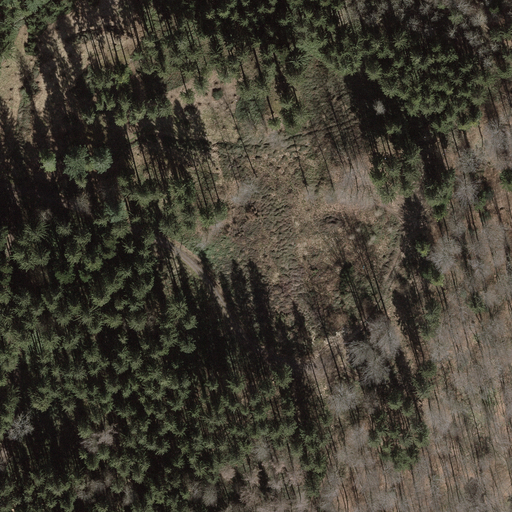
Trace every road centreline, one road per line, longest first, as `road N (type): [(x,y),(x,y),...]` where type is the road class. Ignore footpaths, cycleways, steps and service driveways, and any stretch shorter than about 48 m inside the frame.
road 1 (track): [(0,183),(106,216),(187,258),(242,341),(287,368),(332,356),(379,310),(424,159),(486,81)]
road 2 (track): [(15,187),(12,427),(0,451)]
